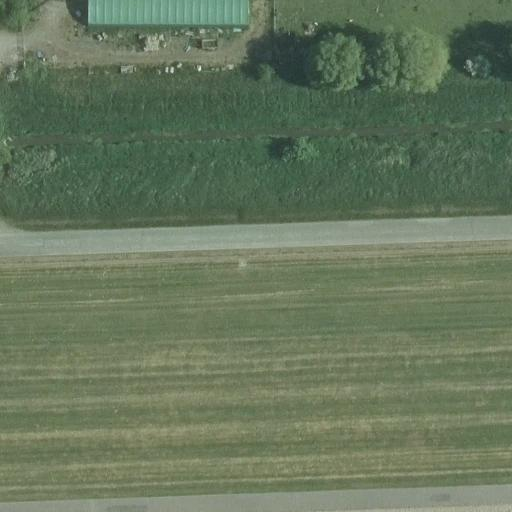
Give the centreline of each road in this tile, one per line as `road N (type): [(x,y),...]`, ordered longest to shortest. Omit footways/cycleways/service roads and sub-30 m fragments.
road 1 (residential): [(511,233),(0,251)]
road 2 (track): [(511,493),(52,511)]
